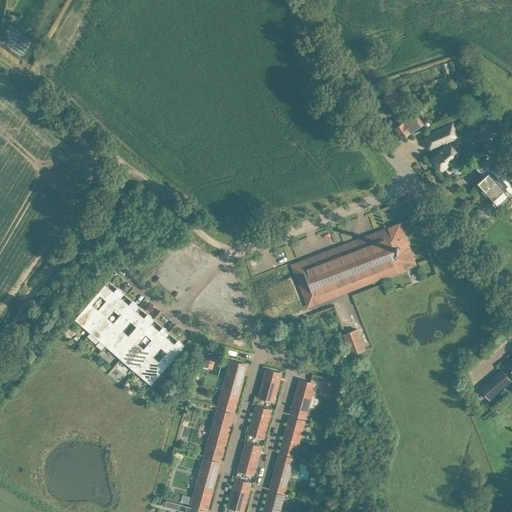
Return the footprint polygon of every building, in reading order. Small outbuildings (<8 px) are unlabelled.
[(384,97),(397,116),(408,108),(395,89),(384,97)] [(414,114),(394,129),(401,138),(413,129),(414,130),(421,125),(414,114)] [(425,136),(430,148),(451,139),(446,127),(425,136)] [(452,165),(452,169),(455,173),(459,173),(463,170),(463,166),(460,163),(456,162),(455,161),(455,160),(454,159),(459,154),(450,144),(433,159),(442,169),(449,163),(450,164),(451,164),(452,165)] [(475,185),(483,194),(499,180),(491,171),(495,167),(491,162),(493,161),(487,154),(474,165),(485,177),(475,185)] [(499,180),(483,194),(495,207),(511,192),(511,185),(511,184),(506,189),(499,180)] [(371,244),(357,249),(361,260),(388,250),(392,260),(386,263),(387,267),(386,267),(388,274),(392,273),(393,273),(407,268),(406,267),(404,261),(412,258),(413,258),(414,258),(400,223),(384,230),(383,230),(384,232),(380,233),(380,232),(369,236),(371,244)] [(354,242),(338,248),(343,259),(338,261),(341,268),(361,260),(357,249),(354,242)] [(343,259),(338,248),(293,265),(308,305),(343,292),(340,285),(334,270),(341,268),(338,261),(343,259)] [(361,260),(341,268),(334,270),(340,285),(386,267),(387,267),(386,263),(392,260),(388,250),(361,260)] [(289,275),(283,277),(258,287),(269,313),(300,301),(289,275)] [(75,319),(90,333),(121,297),(121,298),(124,293),(117,287),(114,291),(106,284),(109,280),(75,319)] [(90,333),(105,346),(136,310),(136,311),(140,306),(133,300),(129,305),(121,298),(121,297),(90,333)] [(105,346),(121,359),(151,323),(151,324),(155,319),(148,313),(144,318),(136,311),(136,310),(105,346)] [(121,359),(136,372),(166,336),(166,337),(170,332),(163,326),(159,331),(151,324),(151,323),(121,359)] [(357,329),(345,333),(344,334),(351,354),(365,349),(357,329)] [(166,336),(136,372),(151,385),(185,346),(178,339),(174,344),(166,337),(166,336)] [(203,352),(201,359),(209,361),(211,355),(203,352)] [(511,356),(503,365),(511,375),(511,356)] [(218,406),(234,410),(244,375),(234,373),(237,361),(231,360),(226,377),(230,378),(226,392),(222,391),(218,406)] [(267,369),(265,375),(259,397),(273,401),(281,373),(267,369)] [(491,379),(485,384),(480,388),(489,399),(500,390),(491,379)] [(325,380),(323,387),(332,389),(333,382),(325,380)] [(308,388),(298,386),(291,413),(305,417),(315,383),(310,382),(308,388)] [(205,454),(221,459),(230,424),(220,421),(223,410),(218,408),(212,427),(216,429),(213,441),(209,440),(205,454)] [(249,433),(263,437),(271,409),(266,408),(264,415),(255,412),(249,433)] [(290,416),(288,423),(280,451),(295,455),(305,420),(290,416)] [(238,470),(253,474),(261,446),(246,442),(238,470)] [(280,453),(278,460),(270,488),(284,492),(294,458),(280,453)] [(191,503),(207,508),(217,473),(206,470),(210,459),(204,457),(199,476),(203,477),(199,490),(195,489),(191,503)] [(315,461),(312,471),(318,472),(320,463),(315,461)] [(228,506),(243,510),(251,483),(236,479),(228,506)] [(267,498),(263,511),(278,511),(284,495),(279,493),(269,491),(267,498)] [(183,494),(181,501),(189,503),(190,497),(183,494)]
